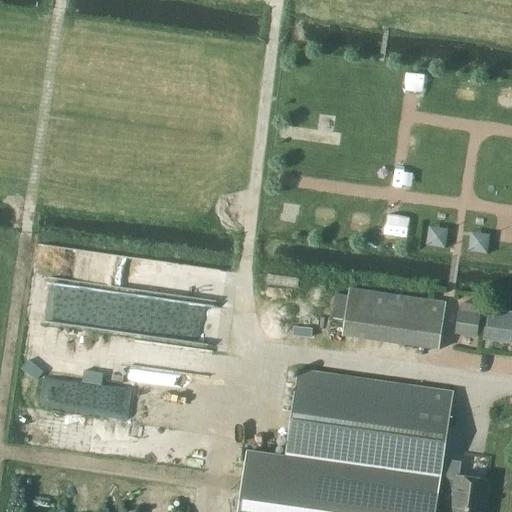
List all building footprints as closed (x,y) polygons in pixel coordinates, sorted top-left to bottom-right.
[(426,243),(443,246),(446,228),(428,226),(426,243)] [(468,251),(486,253),(488,234),(470,231),(468,251)] [(438,351),(445,303),(349,290),(343,338),(438,351)] [(511,310),(485,307),(478,349),(511,353),(511,310)] [(479,317),(457,314),(454,333),(476,335),(479,317)] [(486,504),(489,483),(457,478),(459,462),(444,460),(453,393),(299,372),(287,458),(248,452),(239,511),(436,511),(439,494),(446,495),(444,504),(447,508),(453,508),(452,511),(484,511),(485,511),(483,511),(484,504),(486,504)]
